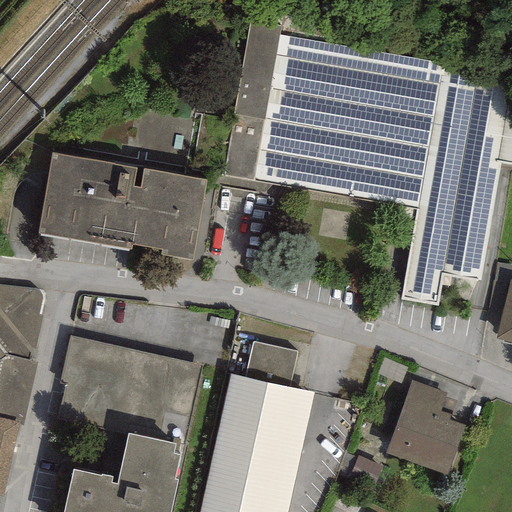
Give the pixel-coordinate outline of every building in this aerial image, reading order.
[(280,28),(249,22),(223,176),(416,208),(401,300),(437,306),(442,273),(481,280),(500,162),(511,164),(511,161),(511,74),(494,72),(279,36),(280,28)] [(205,180),(52,154),(37,235),(130,251),(131,245),(161,250),(160,255),(191,260),(205,180)] [(511,280),(509,280),(495,339),(511,343),(511,280)] [(0,359),(5,356),(31,361),(46,302),(45,296),(44,292),(40,290),(0,285),(0,359)] [(200,365),(69,335),(58,383),(65,384),(57,419),(127,434),(116,484),(110,482),(112,477),(101,474),(101,476),(72,469),(62,511),(170,511),(178,481),(174,480),(200,365)] [(287,511),(313,392),(289,387),(297,351),(252,341),(244,377),(229,374),(198,511),(287,511)] [(36,362),(31,361),(5,356),(0,359),(0,496),(2,497),(19,425),(22,426),(36,362)] [(447,476),(464,426),(448,420),(450,415),(439,411),(446,393),(410,381),(384,454),(447,476)] [(382,467),(357,456),(347,478),(372,488),(382,467)]
